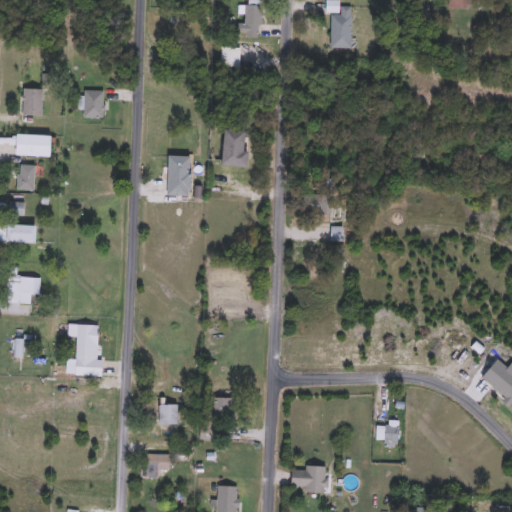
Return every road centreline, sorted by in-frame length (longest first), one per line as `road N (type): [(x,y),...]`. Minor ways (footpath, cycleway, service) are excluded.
road 1 (residential): [(289,0),(266,511)]
road 2 (residential): [(121,511),(141,0)]
road 3 (residential): [(511,449),(437,388),(273,384)]
